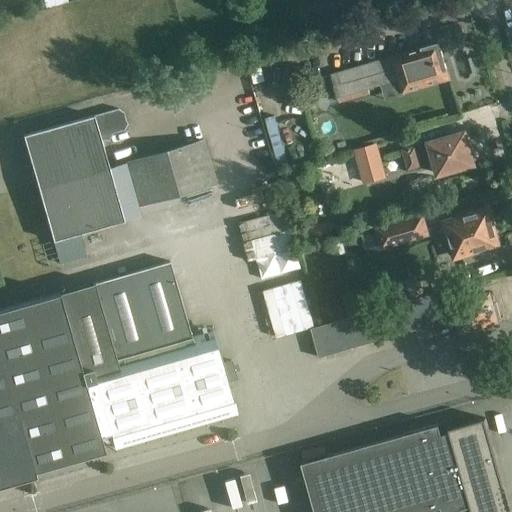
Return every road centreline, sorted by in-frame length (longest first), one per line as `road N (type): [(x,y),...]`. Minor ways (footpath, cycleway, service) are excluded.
road 1 (unknown): [(216,91),(486,1)]
road 2 (unknown): [(216,91),(258,224)]
road 3 (unknown): [(120,172),(161,117),(216,91)]
